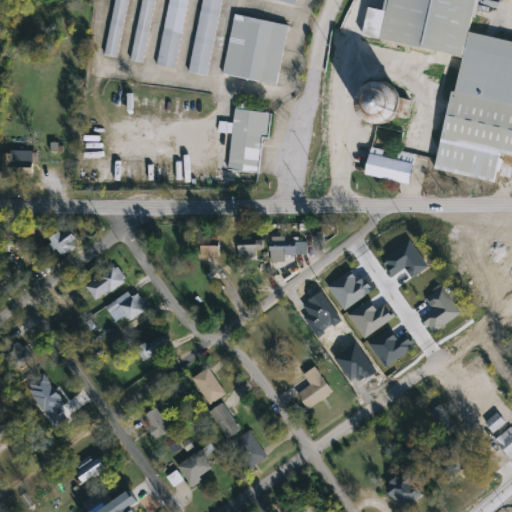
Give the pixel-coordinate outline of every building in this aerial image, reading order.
[(116,0),(105,56),(117,58),(129,0),(116,0)] [(144,0),(132,61),(144,63),(157,0),(144,0)] [(171,0),(157,66),(175,70),(190,0),(171,0)] [(204,0),(189,73),(207,77),(223,0),(204,0)] [(389,0),(381,35),(465,54),(470,29),(477,0),(389,0)] [(236,15),(223,75),(276,85),(289,27),(236,15)] [(470,29),(511,38),(511,153),(501,151),(495,181),(435,167),(453,88),(457,89),(465,54),(470,29)] [(370,80),(364,85),(360,91),(358,99),(358,106),(361,113),(367,119),(372,122),(380,123),(387,122),(394,118),(399,112),(401,107),(402,99),(400,92),(396,85),(390,81),(382,79),(375,79),(370,80)] [(220,122),(218,133),(232,135),(228,169),(259,173),(263,138),(270,138),(273,114),(250,112),(251,105),(237,103),(235,124),(220,122)] [(35,180),(3,180),(3,152),(35,152),(35,180)] [(366,173),(371,152),(414,162),(410,183),(366,173)] [(64,259),(49,246),(66,228),(80,240),(64,259)] [(262,263),(240,263),(240,241),(262,241),(262,263)] [(287,262),(271,262),(271,241),(307,241),(307,256),(287,256),(287,262)] [(203,246),(223,246),(223,258),(203,258),(203,246)] [(87,286),(118,265),(128,281),(97,301),(87,286)] [(118,322),(107,309),(133,290),(148,309),(131,322),(126,316),(118,322)] [(137,348),(167,336),(172,348),(143,360),(137,348)] [(34,363),(10,369),(3,341),(16,338),(19,348),(29,345),(34,363)] [(193,380),(210,368),(228,394),(210,405),(193,380)] [(312,385),(305,377),(316,368),(335,391),(310,411),(298,396),(312,385)] [(211,413),(224,403),(243,429),(230,439),(211,413)] [(430,413),(441,405),(455,426),(444,434),(430,413)] [(143,417),(160,408),(173,430),(156,440),(143,417)] [(497,410),(506,421),(493,431),(485,420),(497,410)] [(511,456),(511,455),(511,425),(511,424),(496,436),(511,456)] [(270,456),(252,469),(233,444),(251,431),(270,456)] [(448,479),(432,454),(452,442),(468,466),(448,479)] [(180,470),(199,451),(215,468),(196,486),(180,470)] [(109,470),(83,482),(77,469),(103,457),(109,470)] [(426,494),(407,511),(386,490),(405,471),(426,494)] [(97,511),(133,488),(143,503),(135,509),(136,511),(97,511)]
